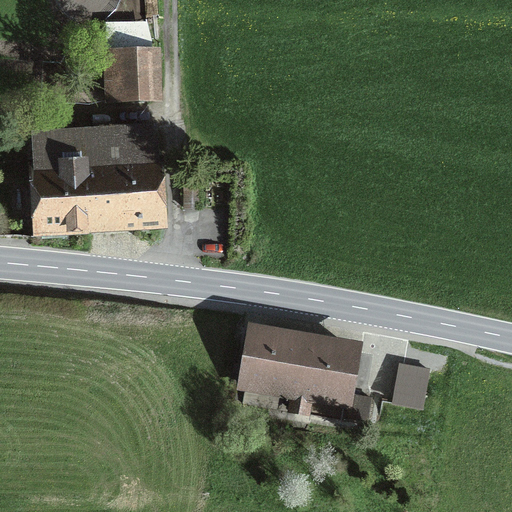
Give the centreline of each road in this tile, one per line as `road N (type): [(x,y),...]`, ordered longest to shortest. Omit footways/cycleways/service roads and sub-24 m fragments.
road 1 (secondary): [(0,262),(166,279),(511,339)]
road 2 (track): [(166,279),(169,0)]
